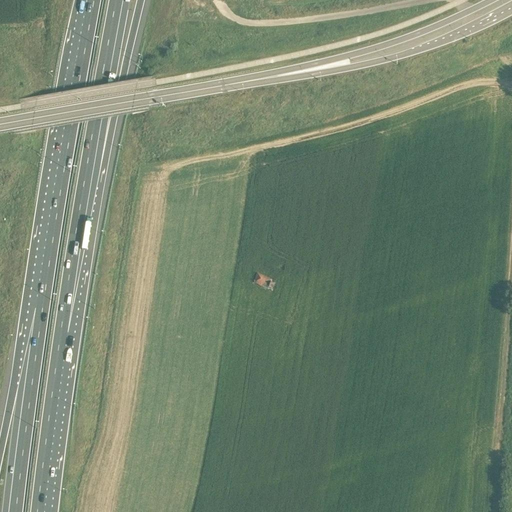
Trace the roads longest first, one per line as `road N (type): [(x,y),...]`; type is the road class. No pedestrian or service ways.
road 1 (motorway): [(89,0),(27,385)]
road 2 (primary): [(325,66),(0,124)]
road 3 (motorway): [(40,511),(86,187)]
road 4 (track): [(220,2),(235,21),(283,23),(438,0)]
road 5 (primary): [(325,66),(422,49),(511,9)]
road 6 (motorway): [(86,187),(116,107),(141,0)]
road 7 (motorway): [(86,187),(119,0)]
road 8 (primary): [(491,0),(325,66)]
road 9 (motorway): [(27,385),(12,511)]
